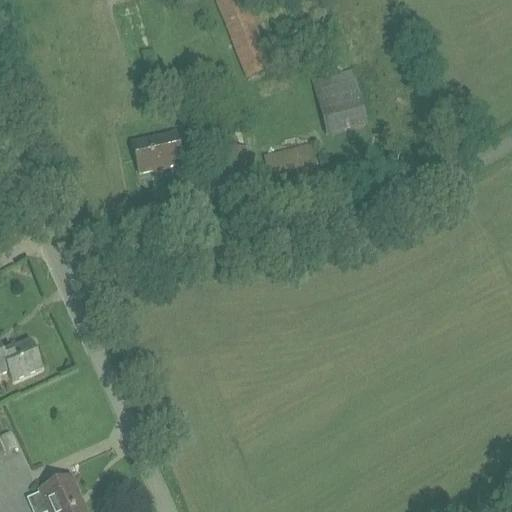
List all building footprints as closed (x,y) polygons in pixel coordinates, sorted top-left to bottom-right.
[(214,0),(247,81),(270,72),(241,0),(214,0)] [(325,139),(365,129),(350,72),(311,82),(325,139)] [(217,149),(213,138),(208,125),(191,132),(196,145),(202,143),(207,153),(217,149)] [(137,176),(180,166),(174,136),(131,146),(137,176)] [(269,187),(318,175),(311,146),(262,157),(269,187)] [(223,212),(259,204),(247,151),(210,160),(223,212)] [(1,356),(0,354),(0,375),(5,373),(9,384),(40,370),(28,344),(1,356)] [(83,511),(69,479),(39,493),(40,495),(27,501),(31,511),(83,511)]
